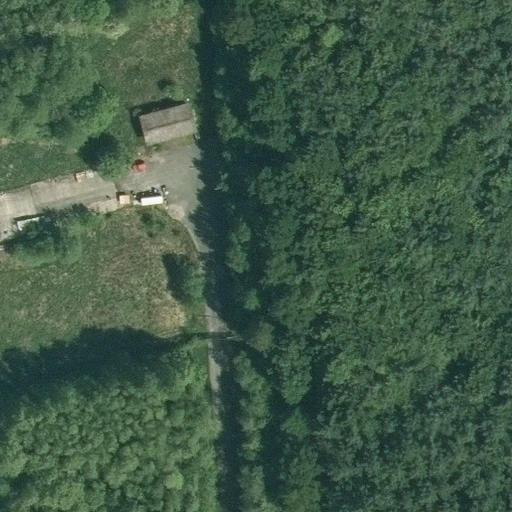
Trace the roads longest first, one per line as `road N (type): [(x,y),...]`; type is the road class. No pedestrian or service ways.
road 1 (track): [(271,0),(319,511)]
road 2 (unclassified): [(229,511),(201,169)]
